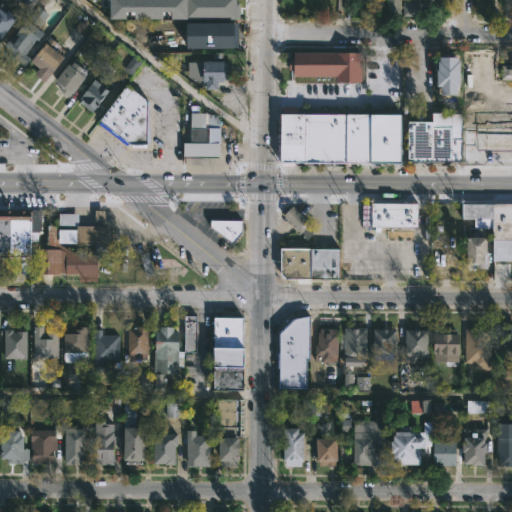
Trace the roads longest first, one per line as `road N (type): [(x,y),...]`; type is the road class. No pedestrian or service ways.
road 1 (tertiary): [(511,304),(0,297)]
road 2 (residential): [(511,492),(0,488)]
road 3 (secondary): [(262,511),(264,0)]
road 4 (primary): [(511,188),(0,187)]
road 5 (tertiary): [(264,301),(0,89)]
road 6 (residential): [(511,35),(264,37)]
